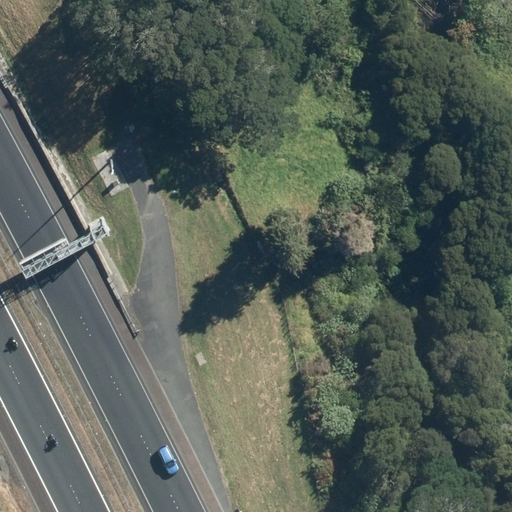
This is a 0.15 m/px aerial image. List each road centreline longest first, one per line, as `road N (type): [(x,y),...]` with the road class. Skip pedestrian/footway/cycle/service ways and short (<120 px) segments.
road 1 (motorway): [(0,160),(181,511)]
road 2 (motorway): [(83,511),(0,352)]
